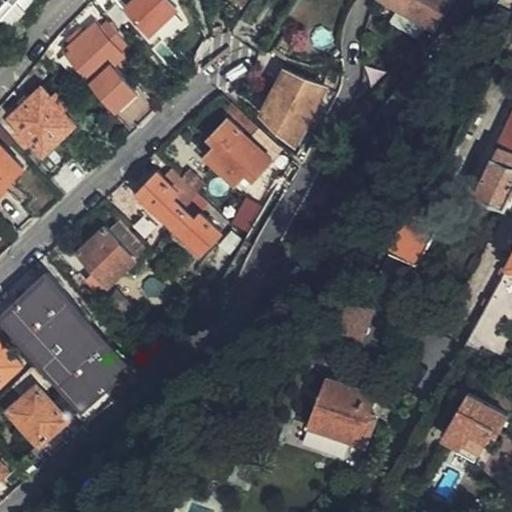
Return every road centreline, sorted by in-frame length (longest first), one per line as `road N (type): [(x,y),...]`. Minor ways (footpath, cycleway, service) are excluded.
road 1 (residential): [(472,0),(349,192),(243,306)]
road 2 (residential): [(367,0),(360,58),(243,306)]
road 3 (residential): [(243,306),(13,511)]
road 4 (residential): [(0,269),(223,59)]
